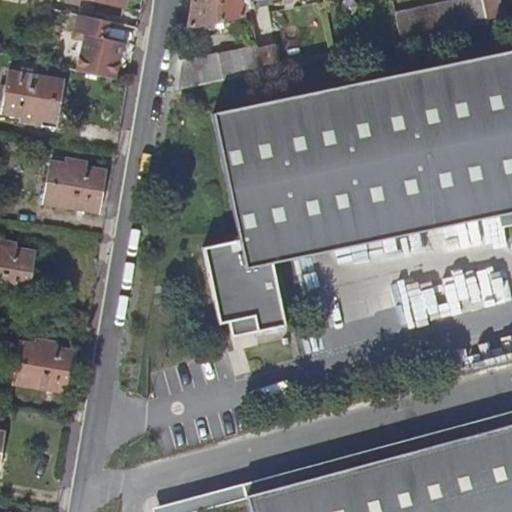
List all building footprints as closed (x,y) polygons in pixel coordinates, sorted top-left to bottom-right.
[(189,30),(244,19),(241,8),(250,6),(250,5),(248,0),(193,0),(192,13),(189,30)] [(467,0),(467,1),(397,15),(396,15),(402,44),(403,44),(489,26),(483,0),(467,0)] [(483,0),(489,26),(505,22),(501,0),(483,0)] [(245,23),(253,21),(250,6),(241,8),(244,19),(245,23)] [(112,22),(80,14),(76,33),(87,36),(79,71),(117,80),(126,43),(108,39),(112,22)] [(178,91),(263,73),(258,51),(258,50),(258,46),(196,59),(183,61),(181,76),(178,91)] [(263,73),(281,70),(276,47),(258,50),(258,51),(263,73)] [(183,61),(196,59),(193,49),(185,50),(183,61)] [(511,56),(203,124),(231,251),(195,258),(212,335),(221,333),(223,342),(249,337),(250,343),(278,337),(265,274),(511,219),(511,56)] [(61,84),(6,75),(0,113),(0,115),(54,125),(61,84)] [(104,174),(47,165),(41,204),(97,213),(104,174)] [(32,255),(0,249),(0,292),(26,296),(32,255)] [(73,355),(18,346),(11,386),(66,396),(73,355)] [(511,511),(511,420),(227,502),(229,511),(241,511),(241,509),(511,431),(511,511)] [(511,511),(511,431),(241,509),(241,511),(511,511)]
